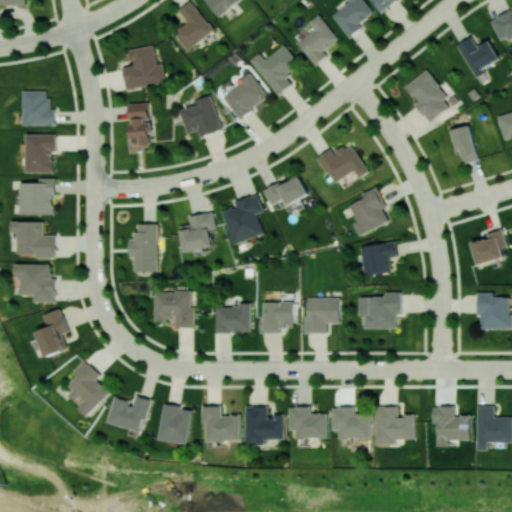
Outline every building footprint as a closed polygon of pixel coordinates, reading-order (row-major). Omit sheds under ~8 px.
[(188,50),(214,30),(191,0),(179,10),(188,21),(174,32),(188,50)] [(240,0),(207,0),(221,16),(240,0)] [(348,0),(332,13),(350,37),(361,28),(358,24),(374,12),(364,0),(348,0)] [(374,0),(383,10),(395,0),(374,0)] [(502,42),(511,37),(511,9),(491,18),(502,42)] [(315,28),(297,42),(316,64),(328,54),(325,50),(339,38),(319,14),(310,21),(315,28)] [(490,40),(478,46),(472,36),(458,44),(475,74),(501,60),(490,40)] [(279,94),(293,83),(286,74),(300,63),(285,44),(265,59),(260,52),(252,59),(279,94)] [(166,82),(163,62),(156,63),(154,45),(130,48),(132,65),(123,66),(126,87),(166,82)] [(430,122),(453,105),(427,69),(407,84),(418,100),(416,102),(430,122)] [(270,95),(252,73),(223,96),(241,118),(270,95)] [(56,124),(56,108),(50,108),(50,90),(24,90),(24,124),(56,124)] [(201,137),(223,128),(211,94),(193,100),(195,104),(180,109),(188,133),(198,130),(201,137)] [(130,102),(132,148),(152,148),(151,120),(150,120),(149,102),(130,102)] [(511,111),(498,115),(505,139),(511,136),(511,111)] [(461,146),(464,162),(479,159),(471,125),(452,129),(456,147),(461,146)] [(58,150),(57,133),(26,133),(27,171),(53,171),(53,150),(58,150)] [(355,170),(360,177),(370,171),(352,142),(335,153),(333,148),(319,156),(335,183),(355,170)] [(309,196),(301,174),(265,188),(271,204),(284,199),(286,204),(309,196)] [(20,213),(55,214),(56,178),(40,177),(39,182),(21,182),(20,213)] [(350,204),(358,220),(354,222),(360,235),(392,220),(376,186),(362,193),(365,198),(350,204)] [(265,233),(258,213),(265,210),(259,193),(235,201),(236,205),(223,210),(234,244),(265,233)] [(190,215),(191,223),(181,225),(186,251),(213,246),(210,229),(217,228),(214,211),(190,215)] [(19,232),(18,254),(56,255),(56,234),(44,233),(45,220),(12,220),(12,232),(19,232)] [(158,271),(159,223),(137,222),(137,237),(130,237),(130,257),(135,257),(135,270),(158,271)] [(478,264),(505,258),(503,247),(507,246),(503,229),(487,232),(488,237),(473,241),(478,264)] [(365,275),(392,272),(390,256),(399,255),(396,240),(361,245),(365,275)] [(35,301),(55,300),(54,263),(16,264),(16,277),(21,277),(22,294),(35,293),(35,301)] [(193,290),(155,291),(155,319),(175,319),(175,327),(194,326),(193,290)] [(398,327),(397,314),(402,314),(402,291),(386,292),(386,296),(359,296),(359,315),(365,315),(365,328),(398,327)] [(480,328),(511,327),(511,313),(510,314),(510,295),(495,296),(495,291),(480,292),(480,328)] [(340,296),(306,297),(307,332),(328,332),(328,322),(341,322),(340,296)] [(261,332),(285,332),(285,324),(295,324),(295,301),(265,301),(265,315),(261,315),(261,332)] [(252,302),(240,302),(240,306),(217,305),(216,331),(251,332),(252,302)] [(38,331),(47,356),(69,348),(63,333),(70,330),(61,308),(45,314),(49,326),(38,331)] [(111,391),(97,378),(102,374),(85,358),(74,370),(81,376),(66,392),(90,414),(111,391)] [(115,395),(109,422),(144,431),(152,398),(135,394),(134,400),(115,395)] [(190,443),(193,407),(164,404),(160,439),(190,443)] [(242,441),(243,414),(223,414),(224,405),(204,405),(203,423),(207,423),(207,440),(242,441)] [(247,444),(267,444),(267,438),(285,438),(286,414),(270,414),(270,405),(247,405),(247,444)] [(329,437),(329,412),(312,412),(312,405),(290,406),(291,429),(297,429),(297,437),(329,437)] [(416,438),(416,414),(400,414),(400,405),(377,405),(377,444),(397,444),(397,438),(416,438)] [(438,446),(450,446),(450,439),(472,439),(472,414),(456,414),(456,405),(435,405),(434,422),(439,422),(438,446)] [(511,415),(495,416),(495,405),(479,405),(479,449),(489,449),(489,441),(511,441),(511,415)] [(372,437),(372,413),(355,413),(354,406),(334,406),(334,430),(341,430),(341,438),(372,437)]
